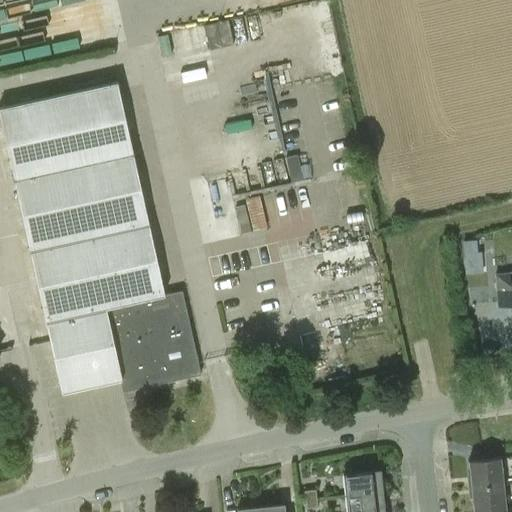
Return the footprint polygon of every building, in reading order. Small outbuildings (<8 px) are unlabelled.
[(0,0),(0,17),(39,11),(37,0),(0,0)] [(227,18),(204,23),(210,49),(233,44),(227,18)] [(120,380),(122,392),(200,375),(198,363),(182,291),(165,295),(118,81),(0,106),(0,112),(46,322),(50,340),(62,393),(120,380)] [(475,241),(463,241),(464,254),(476,253),(475,241)] [(511,272),(495,274),(498,307),(511,306),(511,318),(511,272)] [(471,487),(504,484),(501,458),(468,462),(471,487)] [(343,474),(345,496),(383,492),(380,470),(343,474)] [(471,487),(473,511),(476,511),(507,509),(504,484),(471,487)] [(304,491),(305,500),(317,499),(316,489),(304,491)] [(385,511),(383,492),(345,496),(346,511),(385,511)] [(317,499),(305,500),(306,509),(318,507),(317,499)] [(285,511),(284,503),(261,506),(261,511),(285,511)]
